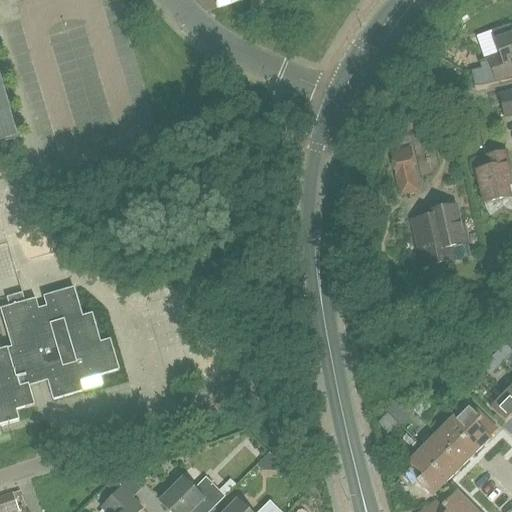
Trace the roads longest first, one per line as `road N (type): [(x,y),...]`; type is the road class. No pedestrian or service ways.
road 1 (tertiary): [(342,100),(318,193),(317,250),(366,511)]
road 2 (residential): [(342,100),(241,54),(174,0)]
road 3 (tertiary): [(413,0),(342,100)]
